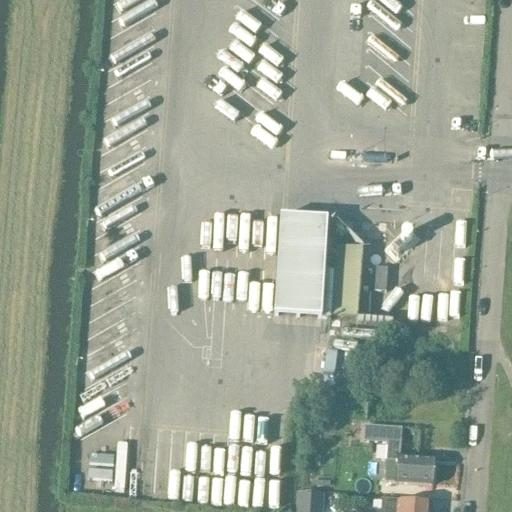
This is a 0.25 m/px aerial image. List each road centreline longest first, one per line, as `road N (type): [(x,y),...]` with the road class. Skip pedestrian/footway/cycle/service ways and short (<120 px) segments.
road 1 (unclassified): [(483,339),(470,511)]
road 2 (unclassified): [(483,339),(495,167)]
road 3 (unclassified): [(495,167),(505,0)]
